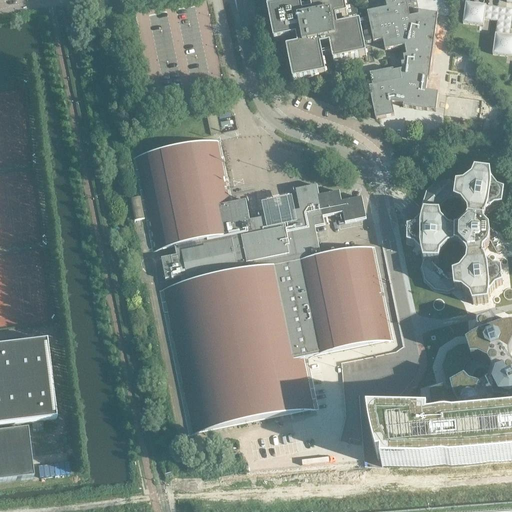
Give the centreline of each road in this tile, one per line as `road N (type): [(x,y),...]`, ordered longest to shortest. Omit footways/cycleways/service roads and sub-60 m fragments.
road 1 (unclassified): [(398,365),(407,336),(376,186),(354,157),(286,130),(261,107),(235,0)]
road 2 (motorway): [(511,475),(396,497),(173,511)]
